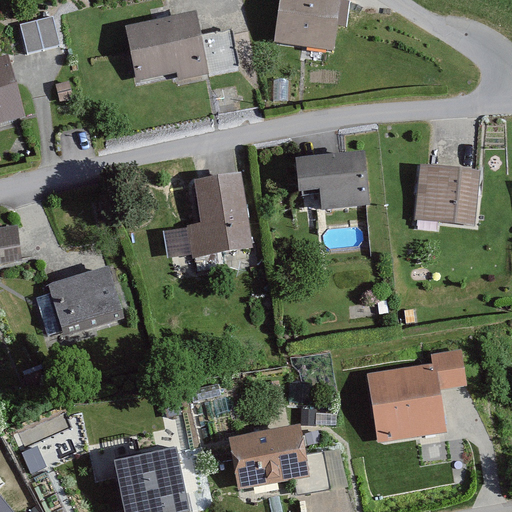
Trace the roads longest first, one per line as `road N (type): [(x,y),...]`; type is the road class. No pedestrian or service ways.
road 1 (residential): [(0,192),(314,122),(511,101)]
road 2 (residential): [(511,86),(404,0)]
